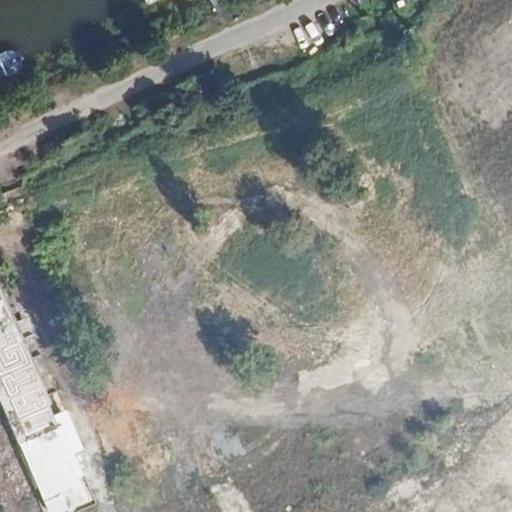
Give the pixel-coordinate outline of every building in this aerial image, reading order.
[(404,2),(398,5),(401,14),(408,11),(404,2)] [(0,389),(23,444),(60,428),(0,287),(0,389)] [(511,295),(483,305),(501,358),(464,371),(474,400),(511,386),(511,295)] [(97,424),(107,468),(129,463),(119,419),(97,424)] [(344,423),(310,423),(310,434),(345,434),(344,423)]
